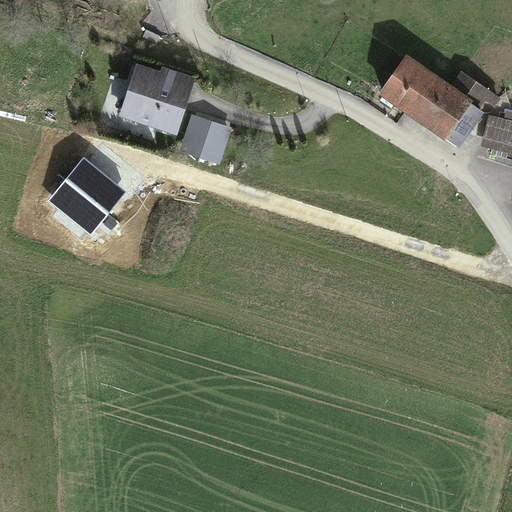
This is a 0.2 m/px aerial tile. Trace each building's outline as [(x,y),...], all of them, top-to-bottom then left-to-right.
[(406,55),(378,94),(444,141),(445,140),(458,149),(484,113),(479,109),(485,100),(494,106),(499,99),(461,72),(450,87),(406,55)] [(120,118),(176,136),(196,77),(162,66),(160,72),(137,65),(120,118)] [(231,127),(191,114),(178,152),(219,165),(231,127)] [(511,121),(488,115),(480,146),(511,154),(511,121)] [(83,156),(48,200),(91,235),(126,191),(83,156)]
